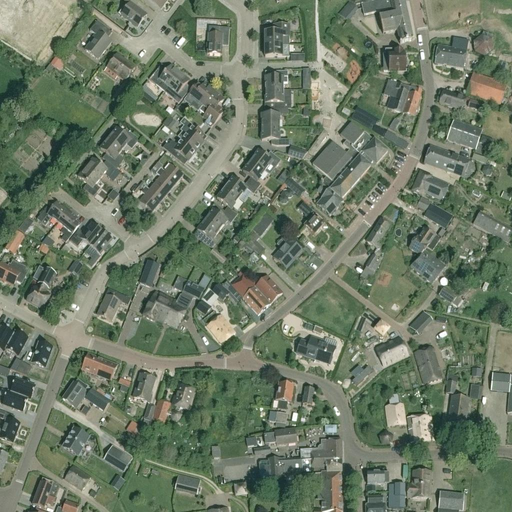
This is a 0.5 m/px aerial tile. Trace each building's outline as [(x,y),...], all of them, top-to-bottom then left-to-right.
[(0,0),(0,10),(1,11),(0,12),(0,14),(7,19),(16,4),(9,0),(0,0)] [(167,2),(165,0),(145,0),(160,11),(167,2)] [(403,0),(384,0),(382,1),(360,6),(363,17),(391,11),(392,14),(378,17),(382,36),(396,33),(399,46),(412,43),(403,0)] [(353,7),(350,5),(348,3),(338,16),(340,18),(347,23),(357,11),(353,7)] [(120,17),(137,29),(146,17),(130,4),(120,17)] [(44,32),(53,18),(32,5),(23,18),(14,12),(1,32),(9,37),(18,22),(27,28),(30,23),(44,32)] [(167,32),(171,23),(167,20),(162,29),(167,32)] [(84,52),(97,62),(111,44),(107,41),(112,34),(97,23),(89,32),(94,36),(90,41),(92,42),(84,52)] [(288,46),(288,38),(288,27),(273,27),(273,34),(264,34),(264,47),(288,46)] [(218,36),(208,35),(207,56),(221,56),(222,41),(228,42),(228,29),(218,29),(218,36)] [(20,30),(13,40),(34,53),(41,43),(20,30)] [(457,34),(456,41),(469,43),(470,37),(457,34)] [(492,52),(491,41),(481,37),(472,43),(474,54),(484,58),(492,52)] [(288,46),(264,47),(264,59),(288,58),(288,46)] [(434,65),(463,70),(466,52),(437,47),(434,65)] [(402,53),(394,53),(394,51),(384,51),(384,55),(382,55),(383,73),(404,73),(404,70),(406,70),(406,60),(404,60),(404,56),(402,56),(402,53)] [(61,63),(65,59),(59,54),(56,58),(61,63)] [(116,56),(107,69),(103,73),(115,81),(116,79),(123,84),(123,83),(124,84),(134,70),(116,56)] [(55,58),(50,65),(59,72),(63,66),(59,64),(60,63),(55,58)] [(223,60),(218,63),(222,71),(227,69),(223,60)] [(169,87),(179,74),(170,67),(163,77),(158,73),(150,82),(158,90),(163,94),(169,87)] [(265,92),(283,91),(283,79),(287,79),(287,73),(275,73),(275,79),(265,79),(265,92)] [(189,82),(179,74),(169,87),(163,94),(169,98),(178,105),(186,95),(181,92),(189,82)] [(506,86),(472,75),(465,96),(499,106),(506,86)] [(401,115),(409,89),(387,82),(383,97),(395,101),(391,112),(401,115)] [(115,106),(122,98),(124,99),(131,90),(123,84),(116,93),(110,102),(108,100),(106,103),(113,108),(115,106)] [(205,104),(213,94),(204,86),(201,89),(197,85),(190,93),(183,102),(188,106),(191,109),(197,114),(198,112),(201,109),(205,104)] [(144,87),(140,92),(139,95),(153,107),(156,103),(155,102),(157,99),(152,95),(152,94),(144,87)] [(410,88),(409,89),(401,115),(413,119),(421,93),(416,91),(416,90),(410,88)] [(283,99),(283,91),(265,92),(265,105),(275,105),(275,110),(287,110),(290,110),(290,98),(283,99)] [(442,93),(439,105),(453,110),(452,113),(456,114),(457,111),(461,112),(465,100),(442,93)] [(205,104),(201,109),(198,112),(203,116),(201,119),(206,123),(204,125),(210,130),(223,113),(217,109),(223,102),(213,94),(205,104)] [(469,101),(467,109),(483,114),(485,106),(469,101)] [(344,109),(351,113),(354,108),(347,104),(344,109)] [(326,107),(316,107),(316,118),(326,118),(326,107)] [(287,110),(275,110),(275,116),(261,116),(261,129),(279,129),(279,116),(287,116),(287,110)] [(197,131),(189,125),(184,120),(180,125),(184,128),(180,132),(182,133),(178,139),(181,142),(195,153),(203,144),(198,140),(202,135),(197,131)] [(192,122),(189,125),(197,131),(199,128),(192,122)] [(445,142),(475,152),(482,132),(452,122),(445,142)] [(326,151),(312,167),(325,179),(320,185),(324,188),(324,189),(328,184),(332,187),(328,192),(340,202),(373,165),(375,167),(387,154),(374,141),(373,142),(364,134),(362,136),(350,125),(339,138),(345,143),(342,146),(349,152),(345,156),(333,146),(327,152),(326,151)] [(375,127),(371,133),(378,137),(382,139),(385,135),(386,133),(375,127)] [(279,141),(279,129),(261,129),(261,142),(270,142),(271,146),(275,148),(288,148),(288,141),(279,141)] [(116,131),(108,141),(122,152),(126,147),(131,150),(138,141),(125,131),(122,136),(116,131)] [(328,135),(324,132),(307,154),(311,158),(328,135)] [(385,135),(382,139),(394,146),(405,152),(408,146),(397,140),(386,133),(385,135)] [(122,152),(108,141),(100,151),(106,156),(102,160),(105,163),(112,168),(115,171),(123,161),(118,157),(122,152)] [(166,146),(163,150),(174,160),(178,155),(187,163),(195,153),(181,142),(177,147),(172,143),(168,147),(166,146)] [(469,162),(430,148),(424,165),(446,173),(463,179),(469,162)] [(142,157),(147,161),(154,153),(149,149),(142,157)] [(307,154),(290,149),(288,157),(302,162),(307,154)] [(280,163),(279,162),(269,154),(266,159),(258,153),(250,163),(264,174),(269,178),(280,163)] [(112,168),(105,163),(101,168),(92,160),(85,169),(99,181),(104,176),(108,180),(115,171),(112,168)] [(264,174),(250,163),(242,173),(250,179),(246,183),(256,191),(260,187),(256,184),(264,174)] [(170,166),(164,173),(160,170),(158,172),(175,187),(183,177),(170,166)] [(99,181),(85,169),(77,179),(86,186),(82,191),(92,199),(99,205),(104,200),(102,198),(103,197),(100,195),(99,196),(96,194),(99,190),(95,187),(99,181)] [(159,179),(154,185),(167,196),(175,187),(158,172),(155,175),(159,179)] [(430,179),(420,174),(411,193),(422,198),(423,195),(441,202),(448,187),(430,179)] [(291,180),(304,191),(309,186),(296,175),(291,180)] [(299,199),(304,192),(289,179),(284,186),(299,199)] [(224,190),(238,201),(246,190),(253,195),(256,191),(246,183),(243,188),(232,180),(224,190)] [(324,197),(316,207),(329,218),(335,211),(336,212),(342,205),(340,202),(328,192),(332,187),(328,184),(324,189),(324,188),(320,193),(324,197)] [(145,188),(142,191),(159,205),(167,196),(154,185),(149,191),(145,188)] [(311,186),(306,190),(310,196),(316,192),(311,186)] [(454,187),(448,202),(463,207),(468,193),(454,187)] [(142,191),(139,188),(135,192),(139,195),(140,194),(144,197),(139,204),(151,215),(159,205),(142,191)] [(238,201),(224,190),(216,200),(227,208),(223,213),(233,221),(237,216),(230,211),(238,201)] [(426,213),(430,203),(421,199),(416,209),(426,213)] [(465,213),(475,217),(479,207),(469,203),(465,213)] [(66,214),(67,213),(57,205),(52,212),(47,208),(36,221),(45,228),(51,220),(57,225),(66,214)] [(426,221),(445,231),(452,218),(434,207),(426,221)] [(255,213),(260,217),(265,211),(260,208),(255,213)] [(323,226),(313,217),(315,215),(310,210),(303,217),(308,222),(303,228),(313,237),(323,226)] [(233,221),(223,213),(220,217),(212,211),(204,222),(218,233),(226,222),(230,225),(233,221)] [(67,213),(66,214),(57,225),(63,230),(60,234),(64,237),(61,241),(65,244),(79,228),(75,225),(77,222),(67,213)] [(511,223),(493,213),(491,216),(511,227),(511,223)] [(511,238),(511,231),(479,214),(472,227),(508,246),(511,238)] [(389,227),(380,221),(366,244),(377,251),(380,246),(378,245),(389,227)] [(218,233),(204,222),(196,232),(204,238),(201,242),(211,250),(214,245),(211,242),(218,233)] [(247,229),(250,231),(255,223),(253,222),(247,229)] [(78,232),(71,241),(78,247),(82,243),(89,249),(94,243),(101,234),(91,225),(83,235),(78,232)] [(440,241),(434,237),(424,230),(418,240),(416,239),(408,250),(419,257),(420,257),(423,252),(426,249),(431,253),(440,241)] [(252,232),(242,242),(259,258),(265,252),(255,243),(259,239),(253,233),(252,232)] [(3,250),(13,256),(23,239),(14,233),(3,250)] [(42,246),(50,250),(56,237),(48,233),(42,246)] [(96,254),(93,258),(86,266),(91,270),(101,257),(100,256),(111,242),(101,234),(94,243),(89,249),(96,254)] [(278,240),(280,241),(276,246),(280,250),(272,259),(284,270),(295,258),(295,259),(301,253),(288,241),(288,242),(282,236),(278,240)] [(420,257),(419,257),(409,269),(431,285),(444,268),(423,252),(420,257)] [(379,267),(375,264),(378,260),(372,256),(365,268),(365,269),(359,279),(368,285),(379,267)] [(8,265),(7,269),(0,265),(0,281),(13,287),(15,283),(21,286),(29,271),(12,262),(10,266),(8,265)] [(148,263),(140,284),(151,289),(159,268),(148,263)] [(228,274),(230,268),(222,266),(220,272),(228,274)] [(49,297),(44,295),(46,290),(48,291),(55,277),(44,271),(44,272),(38,269),(33,279),(39,282),(37,285),(38,286),(36,290),(33,289),(26,303),(42,311),(49,297)] [(268,279),(256,290),(243,276),(231,287),(235,292),(240,288),(244,292),(245,291),(248,294),(250,292),(256,299),(258,298),(259,299),(261,297),(270,306),(282,295),(268,279)] [(187,297),(198,303),(204,291),(187,283),(182,294),(183,295),(187,297)] [(459,288),(462,290),(458,295),(463,299),(471,288),(466,284),(462,288),(460,287),(459,288)] [(211,293),(222,303),(229,295),(218,285),(211,293)] [(244,292),(240,288),(235,292),(258,317),(270,306),(261,297),(259,299),(258,298),(256,299),(250,292),(248,294),(245,291),(244,292)] [(457,298),(443,289),(438,297),(451,306),(457,298)] [(154,293),(142,318),(153,324),(154,321),(163,326),(164,323),(176,330),(187,309),(190,303),(179,298),(176,304),(154,293)] [(113,301),(106,298),(97,317),(111,324),(120,304),(127,308),(130,301),(116,295),(113,301)] [(468,304),(473,299),(469,295),(464,300),(468,304)] [(232,296),(228,300),(235,307),(239,303),(232,296)] [(210,309),(201,302),(196,311),(205,317),(211,309),(210,309)] [(432,322),(423,313),(408,328),(417,337),(432,322)] [(207,328),(221,346),(234,336),(220,318),(207,328)] [(312,328),(322,332),(325,325),(314,321),(312,328)] [(381,325),(376,331),(382,336),(387,330),(381,325)] [(0,329),(0,352),(3,354),(15,332),(13,335),(1,328),(0,329)] [(15,332),(3,354),(5,352),(17,358),(28,339),(15,332)] [(312,361),(319,342),(311,339),(309,345),(300,342),(296,356),(312,361)] [(389,345),(375,351),(383,368),(407,356),(400,340),(391,344),(392,345),(390,346),(389,345)] [(319,342),(312,361),(329,367),(335,350),(323,346),(324,344),(319,342)] [(39,345),(38,344),(31,364),(45,370),(52,349),(46,347),(46,345),(40,343),(39,345)] [(441,381),(431,349),(414,355),(424,386),(441,381)] [(116,368),(87,356),(81,371),(110,383),(116,368)] [(15,374),(21,363),(16,360),(10,371),(15,374)] [(21,363),(15,374),(26,378),(29,374),(24,371),(26,366),(21,363)] [(479,364),(479,374),(488,374),(488,364),(479,364)] [(0,367),(0,375),(7,378),(10,371),(0,367)] [(358,368),(350,375),(354,380),(352,382),(355,387),(372,373),(368,368),(363,373),(358,368)] [(151,397),(149,397),(154,381),(140,376),(132,399),(148,404),(151,397)] [(511,378),(492,376),(490,392),(509,394),(507,414),(511,414),(511,378)] [(7,393),(27,401),(30,402),(35,387),(15,380),(10,393),(7,392),(7,393)] [(91,393),(78,382),(75,386),(73,385),(62,400),(75,411),(84,399),(86,400),(85,401),(103,414),(110,405),(92,392),(91,393)] [(455,384),(448,383),(446,395),(454,396),(455,384)] [(171,407),(176,409),(175,411),(170,413),(170,414),(168,414),(170,406),(157,402),(151,422),(164,426),(167,417),(169,417),(169,418),(171,423),(176,424),(180,422),(182,417),(179,413),(180,410),(188,413),(195,392),(177,386),(171,407)] [(293,388),(278,386),(276,402),(278,403),(277,411),(285,412),(287,404),(292,405),(293,397),(291,397),(293,388)] [(479,388),(470,387),(468,401),(477,402),(479,388)] [(313,391),(304,390),(302,405),(311,407),(313,391)] [(22,414),(27,401),(7,393),(2,406),(22,414)] [(398,396),(387,398),(389,408),(385,408),(389,429),(406,426),(403,406),(400,406),(398,396)] [(468,400),(451,398),(448,421),(465,424),(468,400)] [(144,421),(143,423),(140,422),(138,426),(141,428),(147,432),(150,423),(154,409),(148,407),(143,421),(144,421)] [(287,416),(276,414),(275,424),(285,426),(287,416)] [(432,443),(429,418),(407,420),(409,445),(432,443)] [(0,428),(0,440),(12,445),(19,426),(6,421),(3,430),(0,428)] [(316,431),(341,430),(341,422),(316,422),(316,431)] [(147,432),(138,426),(133,435),(141,440),(147,432)] [(73,431),(62,449),(77,458),(88,440),(73,431)] [(274,435),(267,436),(263,437),(264,446),(276,444),(276,447),(296,444),(294,431),(274,433),(274,435)] [(390,445),(392,437),(385,433),(379,438),(382,446),(390,445)] [(258,438),(246,440),(247,448),(259,446),(258,438)] [(268,461),(268,463),(260,463),(258,465),(259,477),(261,479),(269,479),(269,481),(280,480),(280,478),(303,476),(321,475),(326,475),(340,474),(341,474),(340,442),(321,443),(321,451),(311,451),(300,452),(300,461),(279,462),(279,460),(268,461)] [(123,474),(131,462),(112,449),(103,461),(123,474)] [(269,449),(253,451),(254,457),(270,455),(269,449)] [(244,453),(239,459),(246,465),(251,460),(244,453)] [(64,481),(81,492),(90,479),(73,468),(64,481)] [(407,487),(406,499),(429,500),(430,474),(412,473),(412,487),(407,487)] [(326,475),(321,475),(321,476),(303,477),(304,489),(317,487),(318,502),(313,502),(313,511),(341,511),(341,493),(340,474),(326,475)] [(388,474),(383,474),(366,474),(367,487),(383,486),(383,485),(388,485),(388,474)] [(196,498),(200,482),(178,477),(174,492),(196,498)] [(48,496),(52,486),(53,485),(42,481),(32,507),(43,511),(45,505),(52,507),(55,498),(48,496)] [(250,486),(252,501),(258,500),(257,485),(250,486)] [(406,499),(407,487),(404,486),(394,486),(388,486),(387,510),(404,510),(404,499),(406,499)] [(462,511),(463,498),(439,496),(438,506),(438,511),(451,511),(462,511)] [(364,511),(384,511),(384,505),(381,505),(381,498),(367,499),(367,506),(365,506),(364,511)] [(58,509),(56,511),(50,511),(44,509),(42,511),(77,511),(79,508),(65,503),(61,511),(62,511),(58,509)]
